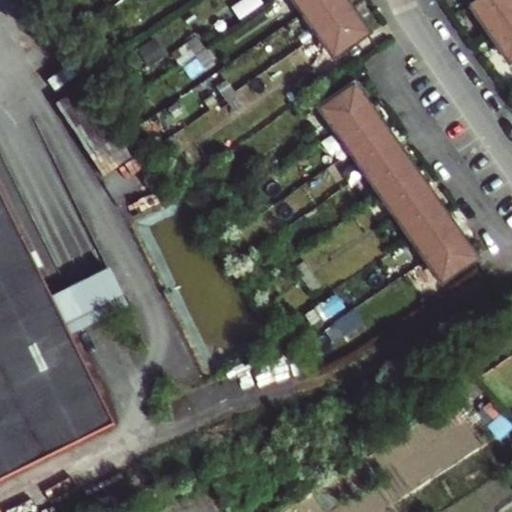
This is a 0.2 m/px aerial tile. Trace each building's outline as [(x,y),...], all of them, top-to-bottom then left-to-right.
[(353,13),(344,0),(323,0),(303,14),(286,26),(302,49),(319,37),(353,13)] [(293,0),(303,14),(323,0),(293,0)] [(490,33),(511,17),(511,0),(477,0),(471,5),(490,33)] [(353,13),(319,37),(332,57),(368,33),(353,13)] [(511,17),(490,33),(510,61),(511,59),(511,17)] [(198,39),(189,45),(198,57),(207,51),(198,39)] [(207,51),(198,57),(207,70),(216,63),(207,51)] [(289,89),(298,104),(326,84),(316,71),(289,89)] [(228,101),(237,95),(229,83),(220,89),(228,101)] [(334,95),(326,84),(298,104),(305,114),(334,95)] [(338,132),(371,109),(356,87),(323,110),(338,132)] [(77,90),(59,105),(97,152),(117,135),(105,121),(103,122),(77,90)] [(237,95),(228,101),(237,113),(246,107),(237,95)] [(338,132),(353,153),(386,130),(371,109),(338,132)] [(367,174),(400,151),(386,130),(353,153),(367,174)] [(367,174),(383,196),(416,173),(400,151),(367,174)] [(398,218),(431,194),(416,173),(383,196),(398,218)] [(247,179),(238,185),(246,196),(255,190),(247,179)] [(255,190),(246,196),(255,208),(264,202),(255,190)] [(398,218),(412,238),(446,215),(431,194),(398,218)] [(0,483),(114,427),(0,196),(0,483)] [(446,215),(412,238),(428,260),(461,237),(446,215)] [(275,238),(284,232),(276,221),(268,227),(275,238)] [(284,232),(275,238),(285,251),(293,245),(284,232)] [(476,259),(461,237),(428,260),(443,282),(476,259)] [(306,282),(314,276),(307,265),(298,270),(306,282)] [(314,276),(306,282),(315,294),(323,288),(314,276)]
